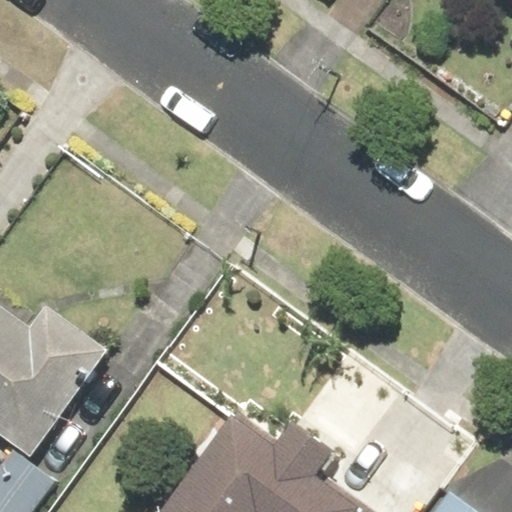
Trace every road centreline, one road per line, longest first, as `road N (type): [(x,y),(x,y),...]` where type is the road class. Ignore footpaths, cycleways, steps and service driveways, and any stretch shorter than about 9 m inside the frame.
road 1 (residential): [(511,296),(98,0)]
road 2 (unknown): [(0,165),(115,12)]
